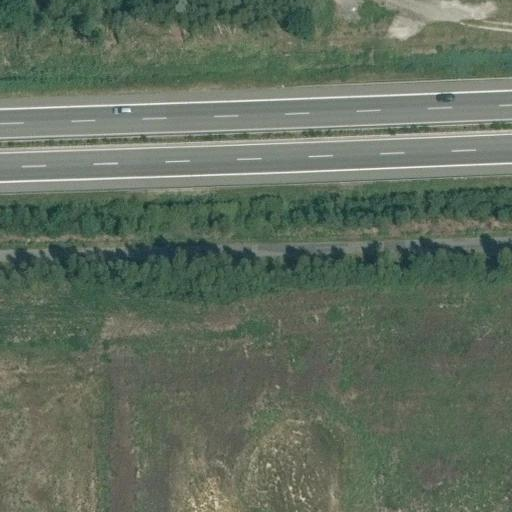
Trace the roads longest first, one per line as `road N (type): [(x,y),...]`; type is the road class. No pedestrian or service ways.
road 1 (trunk): [(511,106),(0,125)]
road 2 (trunk): [(0,169),(511,151)]
road 3 (track): [(391,0),(511,27)]
